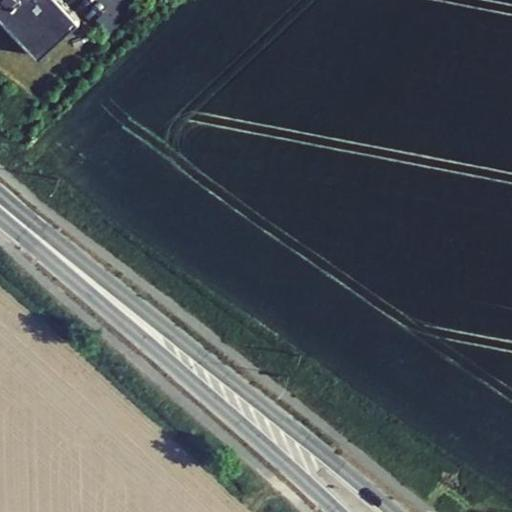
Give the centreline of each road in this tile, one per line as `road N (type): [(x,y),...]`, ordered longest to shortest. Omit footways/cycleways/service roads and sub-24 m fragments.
road 1 (primary): [(395,511),(0,205)]
road 2 (primary): [(0,208),(335,511)]
